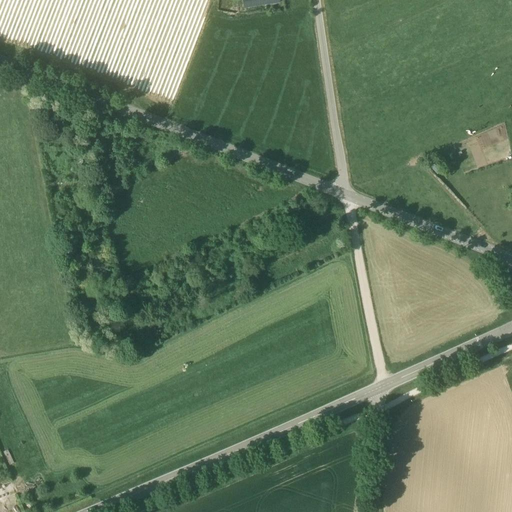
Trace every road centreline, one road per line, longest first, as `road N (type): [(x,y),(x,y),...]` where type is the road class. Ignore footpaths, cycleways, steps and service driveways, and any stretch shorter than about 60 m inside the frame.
road 1 (tertiary): [(346,195),(0,62)]
road 2 (secondary): [(105,511),(382,389)]
road 3 (track): [(346,195),(382,389)]
road 4 (unclassified): [(318,0),(346,195)]
road 5 (tertiary): [(511,261),(346,195)]
road 6 (secondary): [(382,389),(511,328)]
road 7 (unclassified): [(373,511),(382,389)]
